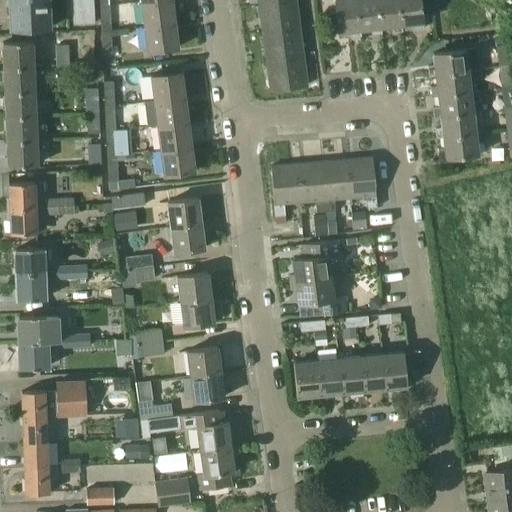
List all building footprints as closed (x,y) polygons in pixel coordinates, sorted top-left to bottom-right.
[(15,12),(49,10),(48,0),(9,0),(10,6),(14,5),(15,12)] [(73,0),(74,9),(94,8),(93,0),(73,0)] [(145,27),(175,23),(172,0),(156,0),(141,2),(145,27)] [(299,28),(297,10),(295,0),(287,0),(260,4),(264,33),(299,28)] [(334,0),(338,32),(351,31),(351,37),(361,36),(361,29),(360,29),(356,0),(334,0)] [(356,0),(360,29),(361,29),(372,28),(372,35),(382,34),(381,27),(377,0),(356,0)] [(377,0),(381,27),(392,26),(393,32),(403,31),(402,24),(398,0),(377,0)] [(421,0),(398,0),(402,24),(413,23),(413,30),(423,29),(423,22),(424,22),(421,0)] [(101,29),(110,28),(109,1),(99,1),(101,29)] [(94,8),(74,9),(74,24),(95,23),(94,8)] [(49,10),(15,12),(15,13),(10,13),(11,30),(50,28),(49,10)] [(175,23),(145,27),(148,52),(179,48),(175,23)] [(128,30),(111,31),(110,28),(101,29),(102,57),(112,56),(111,36),(128,35),(128,30)] [(303,56),(301,39),(299,28),(264,33),(267,61),(303,56)] [(4,68),(33,67),(32,41),(3,43),(4,68)] [(69,45),(55,46),(56,66),(69,65),(69,45)] [(506,45),(496,46),(498,67),(509,66),(506,45)] [(436,75),(468,71),(476,70),(480,70),(476,48),(465,49),(465,50),(434,54),(435,65),(428,66),(430,76),(436,75)] [(307,85),(305,68),(303,56),(267,61),(271,90),(307,85)] [(57,87),(70,86),(69,65),(56,66),(57,87)] [(501,88),(511,87),(509,66),(498,67),(501,88)] [(33,67),(4,68),(5,92),(34,91),(33,67)] [(471,92),(471,91),(469,81),(477,80),(476,70),(468,71),(436,75),(438,86),(431,87),(432,97),(439,96),(471,92)] [(154,101),(185,97),(182,71),(151,75),(154,101)] [(112,82),(103,82),(103,91),(104,107),(114,106),(113,90),(112,82)] [(503,109),(511,107),(511,93),(511,87),(501,88),(503,109)] [(98,88),(85,89),(86,113),(99,113),(98,88)] [(34,91),(5,92),(6,117),(35,115),(34,91)] [(473,113),(473,112),(472,102),(480,101),(478,91),(471,91),(471,92),(439,96),(440,107),(433,107),(434,118),(441,117),(473,113)] [(154,101),(144,102),(147,127),(158,125),(188,121),(185,97),(154,101)] [(114,106),(104,107),(105,116),(106,132),(115,131),(114,115),(114,106)] [(506,129),(511,128),(511,107),(503,109),(506,129)] [(476,133),(474,122),(482,122),(481,112),(473,112),(473,113),(441,117),(443,127),(436,128),(437,138),(444,137),(476,133)] [(87,134),(99,133),(99,113),(86,113),(87,134)] [(35,115),(6,117),(7,141),(36,140),(35,115)] [(161,150),(191,146),(188,121),(158,125),(161,150)] [(115,131),(106,132),(106,141),(107,157),(116,156),(115,140),(115,131)] [(483,132),(476,133),(444,137),(445,148),(438,149),(439,159),(478,154),(477,143),(484,142),(483,132)] [(36,140),(7,141),(8,166),(37,165),(36,140)] [(102,164),(100,144),(86,145),(88,166),(102,164)] [(191,146),(161,150),(164,175),(195,171),(191,146)] [(116,156),(107,157),(107,165),(108,190),(118,190),(118,189),(117,165),(116,161),(116,156)] [(373,157),(347,160),(350,199),(366,198),(367,209),(377,208),(376,195),(373,157)] [(350,199),(347,160),(322,162),(326,212),(335,211),(334,200),(350,199)] [(322,162),(297,164),(300,202),(315,200),(316,213),(326,212),(322,162)] [(297,164),(271,166),(274,204),(273,204),(274,216),(285,215),(284,203),(300,202),(297,164)] [(10,208),(35,207),(34,182),(8,183),(10,208)] [(113,210),(145,205),(143,192),(111,197),(113,210)] [(46,199),(47,215),(60,215),(60,198),(46,199)] [(74,214),(73,198),(60,198),(60,215),(74,214)] [(171,227),(201,223),(198,198),(168,201),(171,227)] [(35,207),(10,208),(11,234),(36,233),(35,207)] [(125,214),(113,216),(115,231),(126,230),(125,214)] [(313,216),(314,236),(326,235),(325,215),(313,216)] [(328,235),(336,234),(335,222),(327,222),(328,235)] [(201,223),(171,227),(174,252),(205,248),(201,223)] [(336,240),(321,242),(304,244),(305,258),(293,260),(295,275),(288,276),(289,282),(331,277),(328,255),(338,254),(336,240)] [(16,275),(44,273),(43,249),(15,250),(16,275)] [(120,271),(127,270),(153,267),(152,255),(118,259),(120,271)] [(87,278),(86,265),(70,266),(71,279),(87,278)] [(71,279),(70,266),(55,266),(55,280),(71,279)] [(153,267),(127,270),(120,271),(122,288),(136,287),(136,282),(154,280),(153,267)] [(211,298),(208,272),(178,276),(181,301),(211,298)] [(44,273),(16,275),(18,299),(45,298),(44,273)] [(340,276),(331,277),(289,282),(290,291),(297,290),(298,303),(299,303),(301,316),(347,309),(346,296),(334,297),(332,287),(341,286),(340,276)] [(181,301),(184,327),(214,323),(211,298),(181,301)] [(400,313),(378,315),(379,324),(401,322),(400,313)] [(58,316),(18,318),(19,343),(47,342),(47,343),(59,342),(59,334),(58,334),(58,327),(58,316)] [(344,328),(368,326),(367,316),(343,318),(344,328)] [(300,332),(325,330),(324,320),(299,323),(300,332)] [(163,342),(161,329),(134,333),(135,334),(128,335),(130,346),(163,342)] [(59,334),(59,342),(59,348),(74,347),(74,333),(59,334)] [(90,333),(74,333),(74,347),(90,347),(90,333)] [(47,342),(19,343),(20,367),(48,366),(47,343),(47,342)] [(130,346),(131,359),(138,358),(138,357),(164,354),(163,342),(130,346)] [(221,372),(218,347),(187,351),(190,376),(221,372)] [(386,389),(407,387),(404,352),(382,354),(386,389)] [(364,391),(386,389),(382,354),(360,356),(364,391)] [(342,393),(364,391),(360,356),(339,358),(342,393)] [(320,395),(342,393),(339,358),(317,361),(320,395)] [(317,361),(295,363),(298,397),(320,395),(317,361)] [(190,376),(194,401),(224,397),(221,372),(190,376)] [(46,417),(55,416),(86,415),(85,381),(56,382),(56,391),(45,391),(22,392),(23,418),(46,417)] [(172,416),(171,403),(152,406),(151,400),(137,402),(140,420),(154,418),(172,416)] [(227,421),(223,422),(221,409),(172,416),(154,418),(156,432),(197,426),(200,450),(231,446),(227,421)] [(46,417),(23,418),(24,443),(47,442),(46,417)] [(154,418),(140,420),(142,434),(156,432),(154,418)] [(138,437),(137,419),(124,419),(125,437),(138,437)] [(47,442),(24,443),(25,468),(48,467),(47,442)] [(511,444),(493,448),(495,460),(511,456),(511,444)] [(142,445),(125,446),(125,460),(140,459),(140,458),(143,458),(142,445)] [(231,486),(229,472),(234,472),(231,446),(200,450),(203,473),(196,474),(198,490),(231,486)] [(57,466),(58,466),(58,469),(58,473),(69,472),(69,466),(67,466),(67,463),(67,460),(57,460),(57,466)] [(67,466),(69,466),(69,472),(79,472),(79,460),(67,460),(67,463),(67,466)] [(48,467),(25,468),(26,494),(49,493),(48,479),(58,479),(58,474),(58,473),(58,469),(58,466),(57,466),(48,467)] [(491,511),(511,511),(511,469),(487,473),(491,511)] [(187,477),(154,482),(157,508),(190,503),(187,477)] [(86,505),(113,504),(113,487),(86,488),(86,505)]
